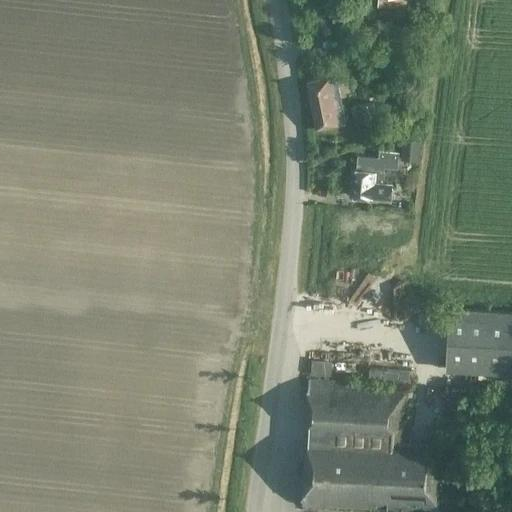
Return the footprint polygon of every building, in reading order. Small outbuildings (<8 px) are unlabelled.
[(306,82),(311,105),(316,128),(345,122),(336,76),(306,82)] [(355,125),(362,124),(377,119),(372,101),(350,106),(355,125)] [(400,158),(418,160),(420,140),(402,138),(400,158)] [(357,156),(355,169),(352,169),(350,195),(391,199),(392,182),(382,182),(383,167),(396,168),(397,153),(379,151),(379,158),(357,156)] [(511,310),(449,306),(445,370),(511,374),(511,310)] [(438,508),(438,500),(459,501),(461,486),(439,485),(441,444),(404,441),(408,386),(345,382),(345,379),(341,379),(341,382),(328,381),(328,378),(324,378),(323,381),(308,380),(301,504),(400,510),(400,511),(423,511),(424,507),(438,508)]
